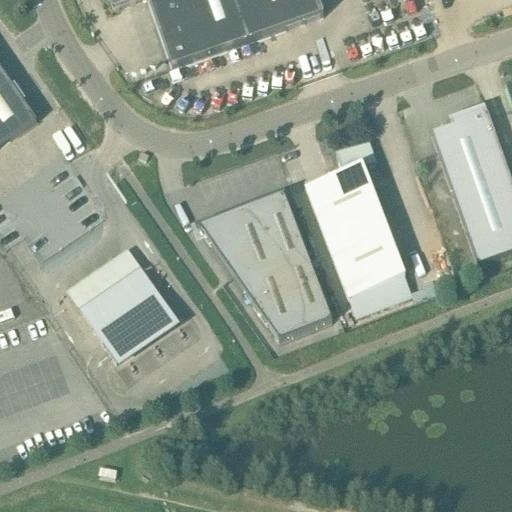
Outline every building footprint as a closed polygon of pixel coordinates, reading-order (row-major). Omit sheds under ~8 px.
[(173,73),(319,21),(323,19),(316,0),(108,0),(113,13),(147,1),(173,73)] [(0,150),(37,125),(0,72),(0,150)] [(454,129),(431,137),(477,269),(511,256),(511,187),(488,117),(484,119),(482,115),(453,125),(454,129)] [(343,176),(306,190),(349,303),(405,281),(364,172),(378,167),(369,145),(348,154),(348,155),(336,159),(343,176)] [(332,325),(323,302),(284,201),(285,200),(284,199),(198,232),(198,233),(199,233),(279,345),(332,325)] [(138,275),(79,314),(118,372),(177,333),(138,275)]
